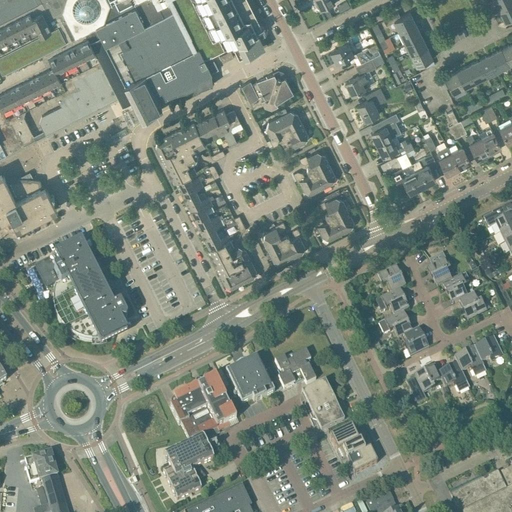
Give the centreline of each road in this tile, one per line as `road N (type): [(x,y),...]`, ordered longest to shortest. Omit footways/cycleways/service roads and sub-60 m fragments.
road 1 (residential): [(156,184),(137,145),(147,127),(293,48)]
road 2 (residential): [(388,239),(293,48)]
road 3 (residential): [(399,467),(308,279)]
road 4 (residential): [(408,260),(445,339),(495,318),(511,335)]
road 5 (residential): [(228,327),(156,184)]
road 6 (secondary): [(98,393),(228,327)]
road 7 (secondary): [(388,239),(511,175)]
